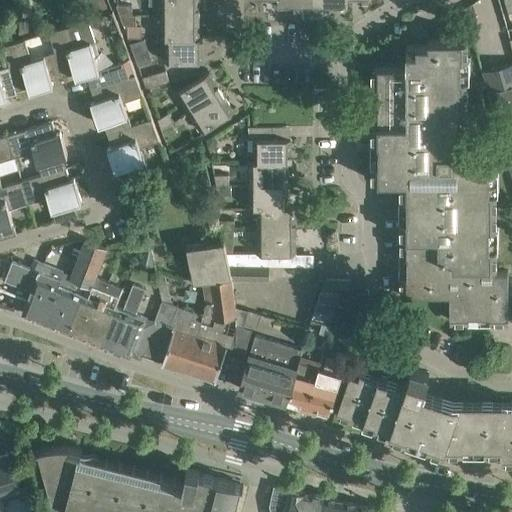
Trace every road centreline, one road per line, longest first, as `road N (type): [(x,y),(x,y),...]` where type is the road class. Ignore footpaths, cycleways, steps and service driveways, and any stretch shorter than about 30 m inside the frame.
road 1 (residential): [(0,247),(109,213),(72,110),(47,101),(0,115)]
road 2 (tertiary): [(0,376),(271,445)]
road 3 (tertiary): [(271,445),(511,500)]
